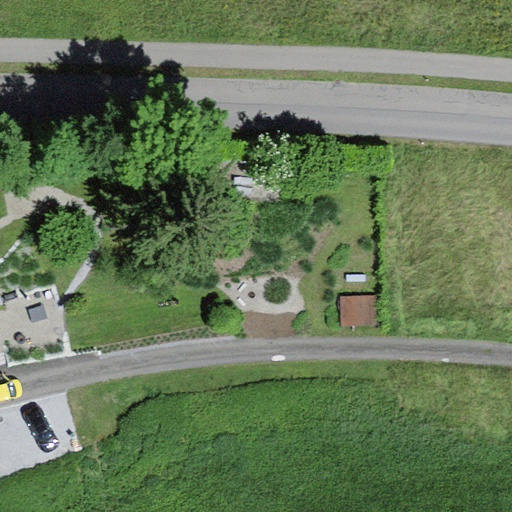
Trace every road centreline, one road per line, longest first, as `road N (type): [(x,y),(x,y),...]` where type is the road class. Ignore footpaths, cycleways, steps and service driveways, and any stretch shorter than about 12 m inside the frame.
road 1 (residential): [(0,395),(176,356),(399,351),(511,362)]
road 2 (tertiary): [(511,121),(0,101)]
